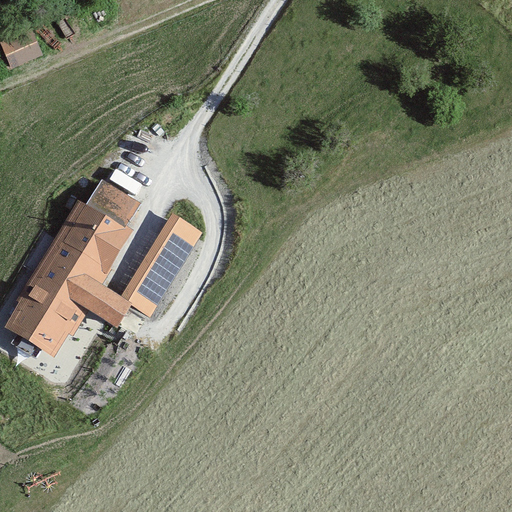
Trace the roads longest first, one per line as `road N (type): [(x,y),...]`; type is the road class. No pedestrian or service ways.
road 1 (track): [(279,0),(174,147),(136,248),(58,371)]
road 2 (track): [(174,147),(207,197),(215,228),(204,269),(167,328),(144,337)]
road 3 (track): [(204,0),(0,87)]
